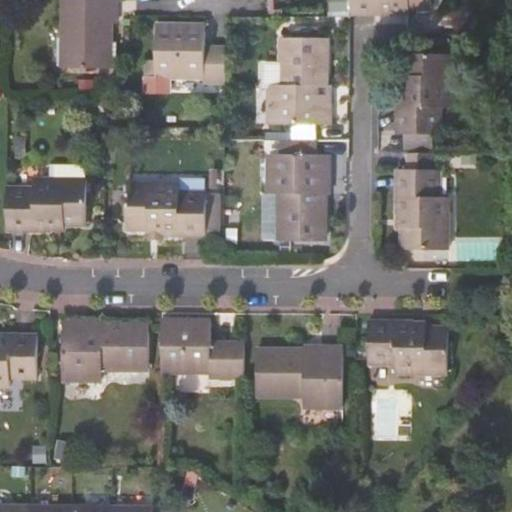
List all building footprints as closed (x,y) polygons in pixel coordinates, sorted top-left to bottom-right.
[(348,0),(349,16),(394,17),(394,12),(428,12),(427,0),(348,0)] [(63,72),(106,73),(106,47),(110,47),(110,30),(114,30),(116,31),(116,2),(63,2),(63,72)] [(225,85),(225,57),(202,57),(202,47),(202,29),(155,29),(155,65),(155,81),(170,81),(202,81),(202,85),(225,85)] [(106,47),(106,73),(114,73),(114,30),(110,30),(110,47),(106,47)] [(324,101),(324,85),(325,41),(279,41),(279,67),(260,67),(260,88),(269,88),(269,126),(330,127),(330,101),(324,101)] [(202,57),(225,57),(225,48),(202,47),(202,57)] [(446,57),(401,57),(401,91),(396,91),(396,136),(439,136),(439,109),(446,109),(446,57)] [(155,81),(155,65),(146,65),(146,96),(170,96),(170,81),(155,81)] [(324,183),(330,184),(330,157),(315,157),(315,142),(281,142),(281,158),(268,157),(268,196),(279,196),(279,243),(324,243),(324,199),(324,183)] [(341,191),(342,157),(333,157),(332,191),(341,191)] [(87,184),(87,171),(52,170),(52,184),(87,184)] [(439,171),(397,171),(397,216),(402,216),(402,251),(447,251),(448,200),(439,199),(439,171)] [(35,191),(7,191),(7,234),(53,234),(53,228),(87,228),(87,184),(52,184),(35,184),(35,191)] [(180,187),(128,187),(128,233),(163,233),(163,239),(207,239),(207,196),(180,196),(180,187)] [(90,329),(90,323),(65,323),(65,385),(104,386),(104,374),(149,374),(150,329),(106,329),(90,329)] [(417,323),(370,323),(370,366),(397,365),(397,375),(450,375),(451,329),(416,329),(417,323)] [(213,353),(213,344),(213,324),(164,324),(164,376),(213,375),(213,382),(244,382),(244,353),(233,353),(213,353)] [(0,387),(12,388),(12,381),(39,381),(39,338),(0,338),(0,387)] [(233,344),(213,344),(213,353),(233,353),(233,344)] [(346,349),(322,349),(322,354),(305,354),(259,354),(259,398),(305,398),(304,409),(345,409),(346,349)] [(341,425),(341,414),(309,413),(309,424),(341,425)]
